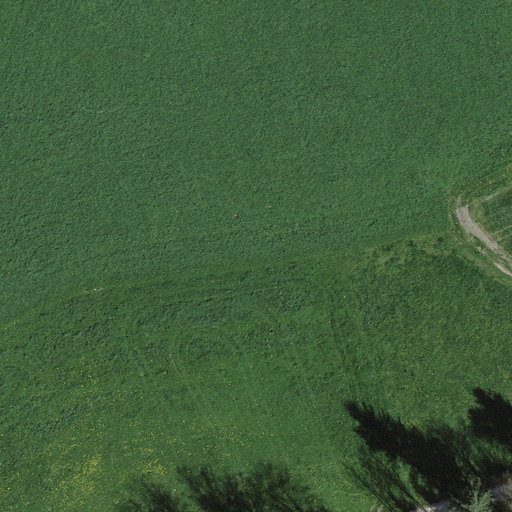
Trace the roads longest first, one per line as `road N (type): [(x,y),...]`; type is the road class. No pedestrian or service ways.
road 1 (track): [(511,281),(492,272),(454,227),(456,184),(511,155)]
road 2 (track): [(386,511),(511,484)]
